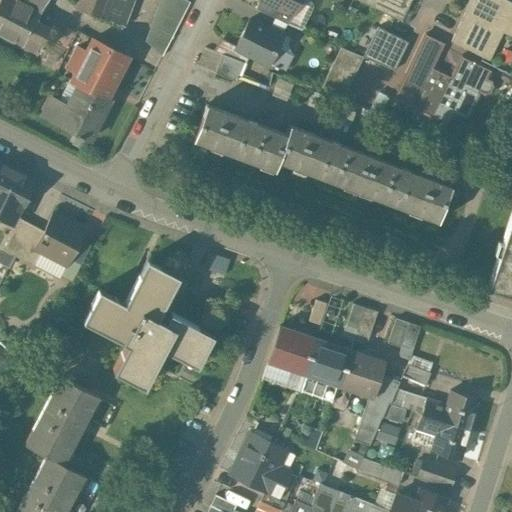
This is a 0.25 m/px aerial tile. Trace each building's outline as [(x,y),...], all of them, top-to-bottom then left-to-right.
[(40,11),(18,0),(0,0),(0,36),(22,48),(23,47),(33,27),(41,10),(40,11)] [(45,0),(18,0),(40,11),(41,10),(45,0)] [(132,0),(76,0),(74,7),(123,26),(132,0)] [(190,2),(186,0),(161,0),(145,41),(162,55),(161,55),(162,56),(190,2)] [(291,14),(262,0),(259,0),(256,8),(287,23),(291,14)] [(262,0),(291,14),(298,0),(262,0)] [(298,0),(291,14),(287,23),(300,29),(313,4),(305,0),(298,0)] [(408,0),(357,0),(399,20),(408,0)] [(470,0),(450,41),(481,55),(493,31),(498,21),(511,28),(511,1),(508,0),(470,0)] [(268,29),(249,19),(235,48),(268,65),(284,34),(269,26),(268,29)] [(366,53),(395,68),(409,40),(380,25),(366,53)] [(46,34),(33,27),(23,47),(36,54),(46,34)] [(493,31),(481,55),(487,58),(495,42),(494,42),(497,37),(497,36),(496,33),(493,31)] [(450,77),(441,72),(442,71),(433,67),(441,48),(440,44),(441,41),(425,33),(394,98),(448,124),(454,112),(467,119),(480,91),(484,93),(491,91),(493,85),(491,79),(487,77),(491,69),(461,55),(450,77)] [(92,39),(86,52),(77,48),(67,66),(76,71),(72,80),(79,83),(82,84),(106,96),(126,57),(92,39)] [(363,56),(340,47),(319,91),(342,99),(363,56)] [(243,62),(223,54),(216,73),(236,80),(243,62)] [(82,84),(71,107),(52,97),(42,116),(89,139),(110,98),(106,96),(82,84)] [(451,185),(291,125),(287,134),(208,104),(195,139),(274,169),(278,160),(438,219),(451,185)] [(33,180),(0,164),(0,202),(0,203),(0,202),(0,208),(15,215),(33,180)] [(84,229),(53,213),(43,231),(34,248),(40,251),(66,264),(84,229)] [(511,216),(489,285),(511,293),(511,216)] [(19,219),(2,250),(14,256),(30,225),(19,219)] [(30,225),(14,256),(33,266),(40,251),(34,248),(43,231),(30,225)] [(206,251),(197,294),(219,299),(228,255),(206,251)] [(153,279),(139,272),(123,302),(98,289),(88,307),(102,314),(95,328),(125,344),(112,369),(129,377),(136,364),(149,371),(161,347),(182,358),(189,344),(203,351),(211,335),(161,308),(178,276),(160,266),(153,279)] [(328,301),(317,298),(310,324),(370,340),(379,308),(330,294),(328,301)] [(314,336),(279,324),(266,360),(301,372),(314,336)] [(41,336),(31,331),(15,360),(24,369),(41,336)] [(349,348),(314,336),(301,372),(337,385),(349,348)] [(384,360),(349,348),(337,385),(372,396),(384,360)] [(428,374),(406,364),(401,375),(423,385),(428,374)] [(94,394),(59,376),(24,443),(46,455),(59,461),(66,448),(69,450),(91,409),(88,407),(94,394)] [(476,400),(448,391),(443,404),(438,419),(467,428),(476,400)] [(443,404),(423,397),(418,413),(438,419),(443,404)] [(438,419),(418,413),(413,428),(433,434),(438,419)] [(467,428),(438,419),(433,434),(429,447),(458,456),(467,428)] [(376,437),(397,442),(401,426),(381,420),(376,437)] [(251,431),(231,475),(264,491),(259,501),(279,510),(282,511),(296,475),(290,472),(288,476),(275,471),(285,447),(251,431)] [(59,461),(46,455),(15,511),(64,511),(77,488),(74,486),(80,475),(82,477),(83,474),(59,461)] [(403,472),(361,456),(355,469),(397,486),(403,472)] [(454,472),(424,460),(418,477),(448,489),(454,472)] [(289,509),(296,511),(307,511),(321,481),(304,474),(289,509)] [(391,511),(390,511),(322,485),(314,504),(316,505),(317,503),(339,511),(391,511)] [(442,511),(446,503),(419,493),(415,504),(411,511),(442,511)] [(232,511),(236,505),(215,495),(207,511),(232,511)] [(411,511),(415,504),(396,496),(390,511),(391,511),(411,511)] [(277,511),(279,510),(259,501),(255,511),(258,511),(277,511)] [(339,511),(317,503),(316,505),(313,511),(339,511)]
